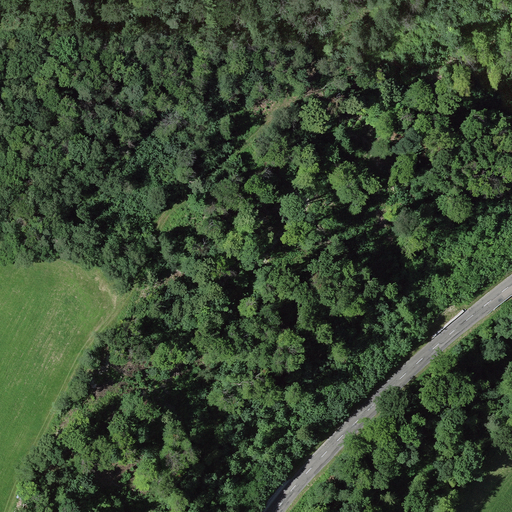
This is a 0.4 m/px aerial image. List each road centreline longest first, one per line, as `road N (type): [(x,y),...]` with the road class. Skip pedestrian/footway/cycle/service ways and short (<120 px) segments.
road 1 (track): [(356,0),(267,131),(175,208),(132,288),(90,341),(8,511)]
road 2 (tertiary): [(276,511),(349,426),(511,283)]
